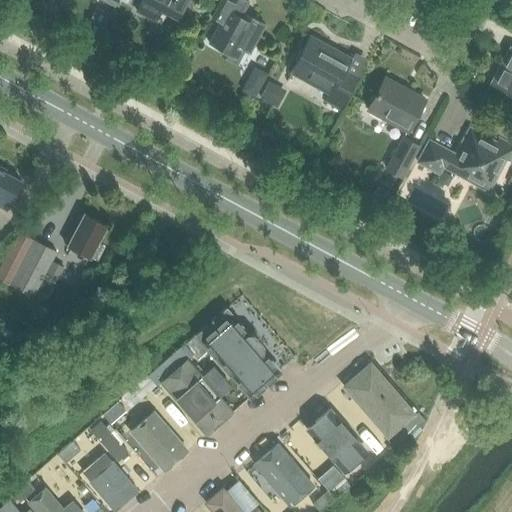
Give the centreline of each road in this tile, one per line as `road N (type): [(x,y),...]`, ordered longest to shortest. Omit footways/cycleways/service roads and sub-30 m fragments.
road 1 (residential): [(413,299),(0,80)]
road 2 (residential): [(413,299),(160,511)]
road 3 (residential): [(357,9),(466,66),(502,0)]
